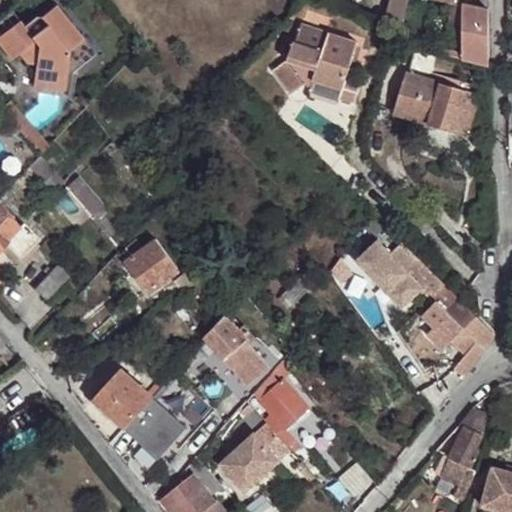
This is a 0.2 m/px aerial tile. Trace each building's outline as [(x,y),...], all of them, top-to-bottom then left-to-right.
[(409,0),(393,0),(389,19),(403,25),(409,0)] [(450,0),(452,18),(465,20),(463,3),(463,2),(457,0),(450,0)] [(489,66),(490,9),(480,7),(463,2),(463,3),(465,20),(464,59),(489,66)] [(18,20),(0,33),(0,46),(10,59),(17,53),(21,49),(28,58),(23,61),(31,70),(39,72),(39,81),(70,80),(70,74),(95,56),(55,6),(40,17),(35,17),(23,26),(18,20)] [(297,40),(288,59),(272,68),(290,96),(315,82),(344,91),(342,98),(356,102),(363,84),(348,79),(352,66),(324,56),(326,49),(297,40)] [(21,49),(17,53),(23,61),(28,58),(21,49)] [(393,111),(432,122),(445,84),(405,74),(393,111)] [(70,80),(39,81),(40,94),(71,93),(70,80)] [(445,84),(432,122),(467,133),(480,95),(445,84)] [(10,124),(21,115),(10,102),(0,110),(0,111),(9,122),(10,124)] [(40,137),(21,115),(10,124),(12,125),(28,144),(30,145),(40,137)] [(40,157),(49,148),(40,137),(30,145),(40,157)] [(53,173),(38,159),(30,167),(45,182),(53,173)] [(92,221),(106,209),(80,179),(66,191),(92,221)] [(19,227),(0,206),(0,249),(6,243),(20,228),(19,227)] [(22,260),(35,245),(41,238),(25,222),(20,228),(6,243),(22,260)] [(150,291),(179,269),(157,238),(127,260),(150,291)] [(379,240),(359,260),(405,306),(425,286),(379,240)] [(47,299),(69,277),(57,265),(34,288),(47,299)] [(192,282),(184,270),(174,278),(182,290),(192,282)] [(438,300),(424,314),(436,326),(430,332),(447,347),(454,340),(469,354),(458,367),(468,375),(487,349),(498,334),(451,289),(440,301),(438,300)] [(201,309),(210,322),(220,316),(211,302),(201,309)] [(225,315),(205,337),(246,383),(268,363),(225,315)] [(293,370),(289,350),(276,364),(290,378),(296,373),(293,370)] [(94,398),(124,426),(127,423),(153,395),(121,367),(94,398)] [(268,421),(276,431),(283,425),(286,427),(309,406),(284,379),(262,399),(274,414),(268,421)] [(72,391),(88,411),(94,403),(78,386),(72,391)] [(247,398),(254,405),(260,400),(254,393),(247,398)] [(188,426),(154,395),(126,426),(159,457),(188,426)] [(486,433),(490,418),(475,411),(460,428),(437,454),(451,460),(440,479),(466,491),(459,504),(470,510),(472,502),(475,489),(483,459),(478,457),(481,447),(480,446),(485,433),(486,433)] [(253,481),(291,447),(276,431),(268,421),(265,418),(220,459),(240,481),(247,475),(253,481)] [(367,465),(360,458),(340,475),(354,493),(375,476),(367,465)] [(511,469),(495,464),(483,503),(511,511),(511,469)] [(192,472),(163,496),(175,511),(228,511),(216,497),(214,498),(192,472)] [(247,475),(240,481),(245,487),(253,481),(247,475)]
